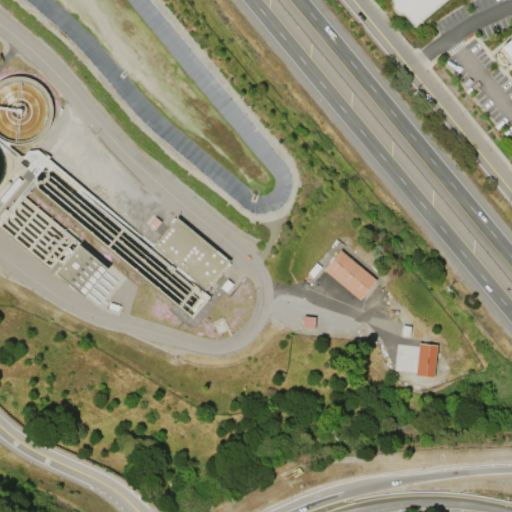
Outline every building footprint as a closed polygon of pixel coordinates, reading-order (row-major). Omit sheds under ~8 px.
[(445,0),(413,27),(403,13),(401,14),(399,14),(396,13),(395,11),(393,10),(392,7),(392,5),(393,2),(391,0),(445,0)] [(511,76),(511,75),(511,73),(511,70),(511,68),(508,64),(507,66),(505,65),(503,65),(500,64),(498,63),(497,61),(496,59),(496,56),(496,54),(495,52),(510,39),(508,38),(511,34),(511,76)] [(207,291),(154,247),(178,218),(231,261),(207,291)] [(86,297),(58,273),(81,245),(110,269),(86,297)] [(361,300),(325,270),(342,250),(377,280),(361,300)] [(432,378),(437,346),(419,343),(414,375),(432,378)]
